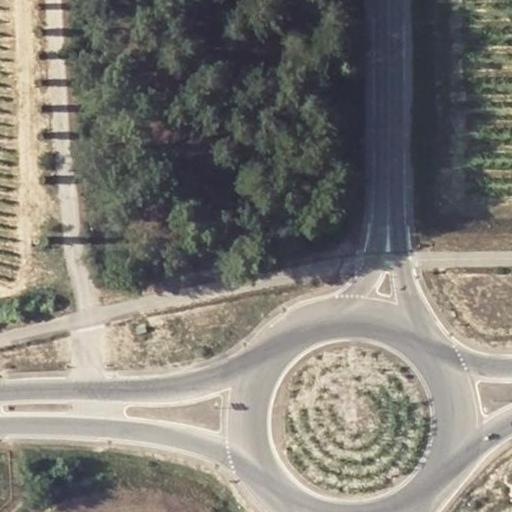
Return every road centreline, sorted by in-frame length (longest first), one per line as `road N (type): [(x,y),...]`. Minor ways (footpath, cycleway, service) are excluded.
road 1 (track): [(511,199),(472,200),(453,189),(444,0)]
road 2 (secondary): [(0,432),(166,433),(243,466)]
road 3 (secondary): [(242,375),(143,393),(0,395)]
road 4 (tertiary): [(411,316),(387,135)]
road 5 (tertiary): [(387,135),(379,245),(363,286),(346,301)]
road 6 (tertiary): [(386,0),(387,135)]
road 7 (secondary): [(346,301),(304,311),(273,331),(242,375)]
